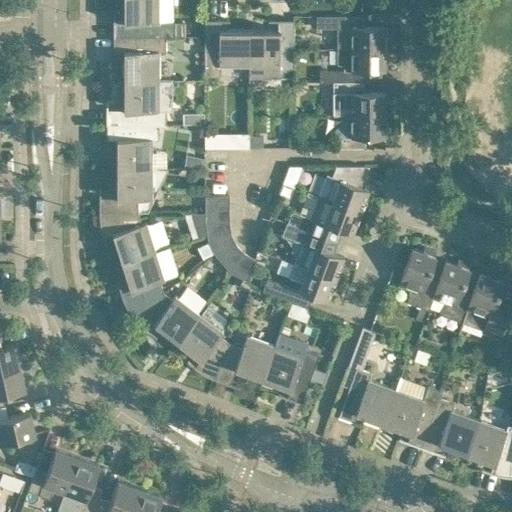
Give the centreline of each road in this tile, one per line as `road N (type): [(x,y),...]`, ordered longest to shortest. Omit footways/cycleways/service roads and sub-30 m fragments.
road 1 (residential): [(418,189),(418,0)]
road 2 (unclassified): [(150,416),(219,463),(287,489)]
road 3 (unclassified): [(296,465),(150,416)]
road 4 (unclassified): [(150,416),(108,383),(56,299)]
road 5 (residential): [(353,322),(390,221),(418,189)]
road 6 (unclassified): [(35,30),(36,124),(50,178)]
road 7 (unclassified): [(50,178),(61,30)]
road 8 (unclassified): [(56,299),(50,178)]
